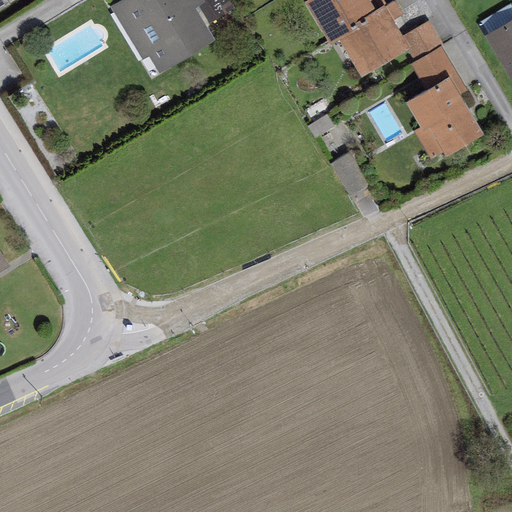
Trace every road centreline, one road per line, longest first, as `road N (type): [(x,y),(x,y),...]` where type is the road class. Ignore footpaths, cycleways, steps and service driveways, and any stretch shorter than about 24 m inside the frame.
road 1 (residential): [(511,160),(149,326),(91,321)]
road 2 (residential): [(91,321),(80,276),(0,145)]
road 3 (residential): [(91,321),(61,362),(0,392)]
